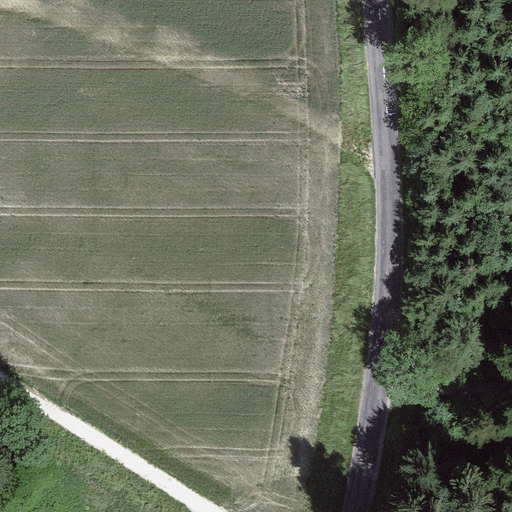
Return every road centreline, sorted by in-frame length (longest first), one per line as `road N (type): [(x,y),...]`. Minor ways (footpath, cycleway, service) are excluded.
road 1 (unclassified): [(354,511),(390,278),(379,0)]
road 2 (track): [(0,375),(207,511)]
